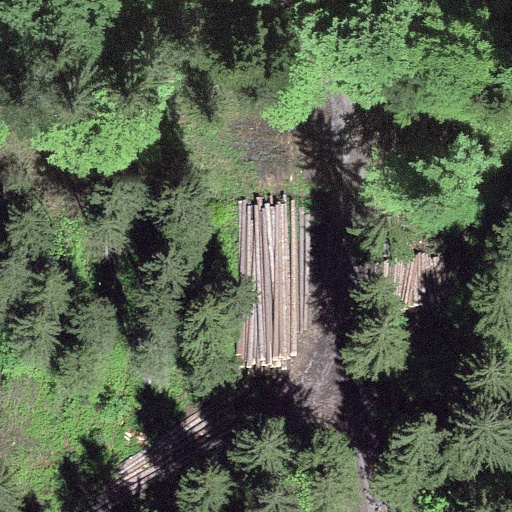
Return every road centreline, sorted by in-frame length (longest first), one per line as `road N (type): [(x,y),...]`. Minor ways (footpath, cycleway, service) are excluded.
road 1 (track): [(383,511),(344,370),(348,126),(309,30),(269,0)]
road 2 (track): [(344,370),(185,511)]
